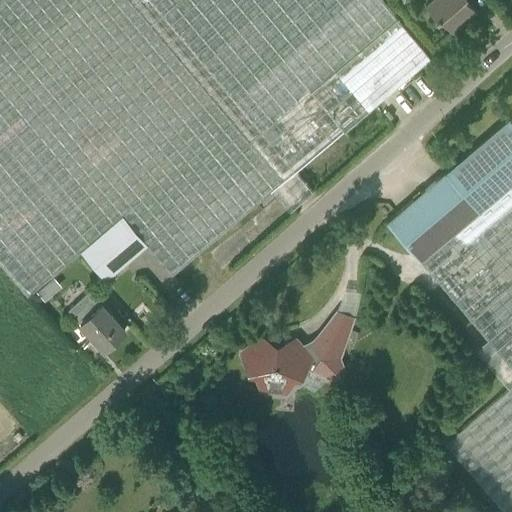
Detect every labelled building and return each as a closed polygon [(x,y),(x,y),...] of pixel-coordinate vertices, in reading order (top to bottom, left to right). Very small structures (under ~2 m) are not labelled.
[(146,244),(156,255),(172,274),(272,191),(291,213),(314,193),(295,171),(430,58),(381,0),(0,0),(0,263),(29,297),(40,287),(53,276),(54,275),(83,250),(122,216),(146,244)] [(438,16),(451,31),(476,10),(466,0),(428,0),(424,4),(436,18),(438,16)] [(422,261),(488,339),(475,350),(509,388),(445,443),(504,511),(511,511),(511,116),(445,173),(479,212),(422,261)] [(479,212),(445,173),(445,172),(387,221),(388,222),(422,261),(479,212)] [(83,250),(107,278),(135,254),(146,244),(122,216),(83,250)] [(89,291),(69,310),(80,322),(80,323),(104,349),(125,330),(89,291)] [(285,389),(292,378),(295,374),(300,377),(307,364),(328,376),(341,365),(338,356),(352,318),(351,317),(337,312),(316,340),(315,341),(314,342),(313,342),(313,343),(312,343),(312,344),(311,344),(310,344),(310,345),(309,345),(308,345),(307,346),(306,346),(305,346),(304,346),(303,346),(302,346),(301,346),(300,345),(295,339),(280,346),(280,351),(273,351),(273,346),(260,337),(246,349),(251,355),(245,361),(250,372),(255,370),(263,387),(285,389)] [(355,339),(358,332),(351,329),(348,336),(355,339)] [(23,437),(18,432),(12,437),(17,442),(23,437)]
